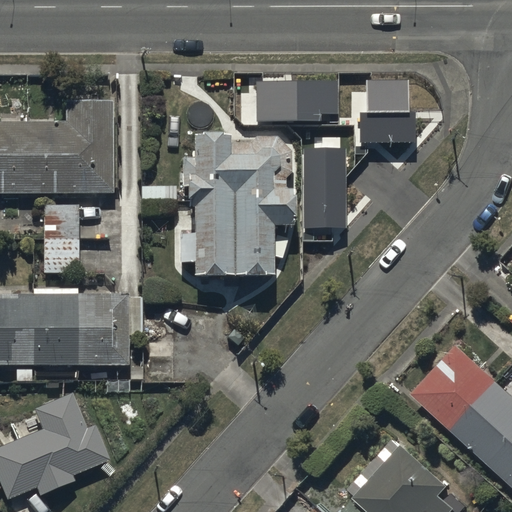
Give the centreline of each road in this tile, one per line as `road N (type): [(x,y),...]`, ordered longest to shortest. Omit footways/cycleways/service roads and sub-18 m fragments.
road 1 (residential): [(184,511),(476,192),(497,137),(499,7)]
road 2 (secondary): [(0,8),(499,7)]
